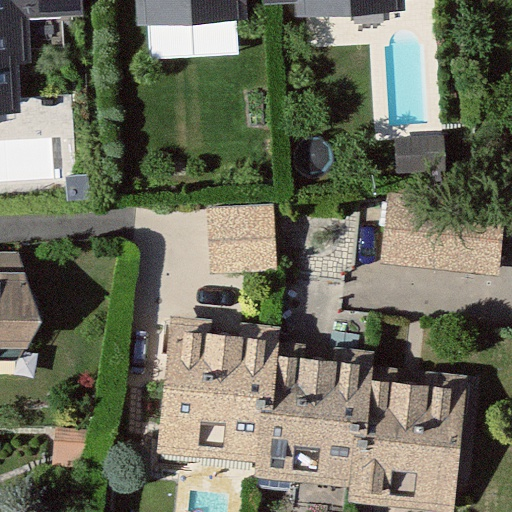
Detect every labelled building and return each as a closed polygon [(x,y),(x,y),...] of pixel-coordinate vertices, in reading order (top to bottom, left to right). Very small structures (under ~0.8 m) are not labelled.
[(83,17),(82,0),(0,0),(0,115),(21,115),(18,65),(30,64),(27,20),(83,17)] [(272,1),(272,0),(137,0),(139,28),(245,22),(244,2),(272,1)] [(272,0),(272,1),(285,0),(295,0),(297,19),(406,13),(405,0),(272,0)] [(447,173),(445,138),(396,141),(398,176),(447,173)] [(104,170),(72,174),(75,195),(107,192),(104,170)] [(384,264),(502,275),(508,206),(390,195),(384,264)] [(281,269),(276,203),(209,208),(214,274),(281,269)] [(0,349),(2,348),(30,350),(47,322),(21,253),(0,251),(0,349)] [(167,446),(266,459),(279,339),(280,328),(180,318),(167,446)] [(264,469),(361,479),(373,365),(374,348),(279,339),(266,459),(264,469)] [(460,509),(472,375),(373,365),(361,479),(359,496),(460,509)] [(90,468),(92,431),(58,429),(55,465),(90,468)]
